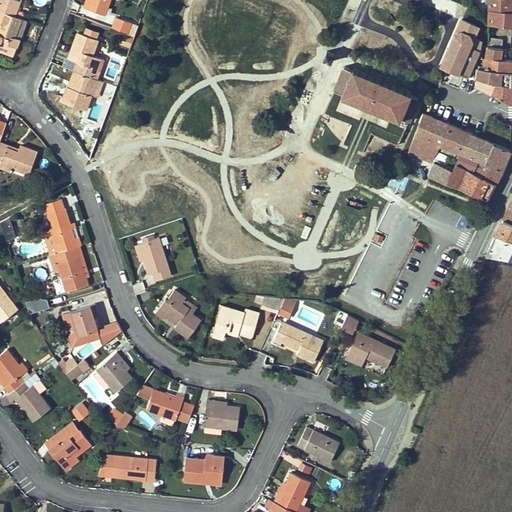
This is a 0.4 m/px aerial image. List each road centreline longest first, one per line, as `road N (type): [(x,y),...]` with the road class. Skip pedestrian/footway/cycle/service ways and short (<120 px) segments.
road 1 (residential): [(16,90),(77,172),(134,327),(171,360),(196,369),(299,386)]
road 2 (residential): [(299,386),(242,494),(215,509),(60,490),(0,424)]
road 3 (tertiary): [(388,428),(473,249)]
